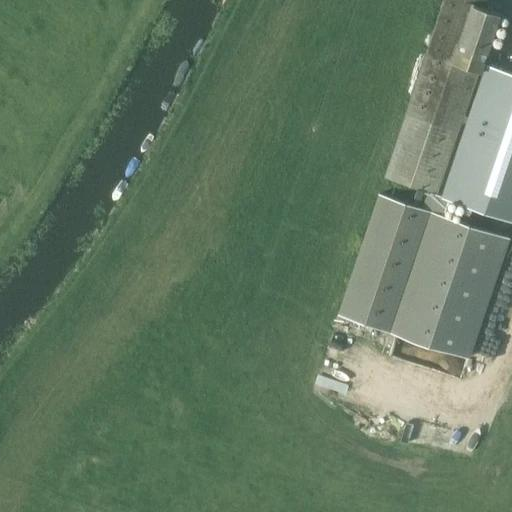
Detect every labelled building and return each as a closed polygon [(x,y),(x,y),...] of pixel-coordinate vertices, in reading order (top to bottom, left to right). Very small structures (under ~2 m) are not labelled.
[(443,0),(383,176),(434,194),(497,13),(482,8),(484,0),(443,0)] [(511,72),(488,64),(443,197),(511,220),(511,72)] [(374,191),(334,313),(467,359),(508,237),(374,191)] [(511,337),(489,407),(511,414),(511,337)] [(361,402),(370,375),(325,358),(315,385),(361,402)]
